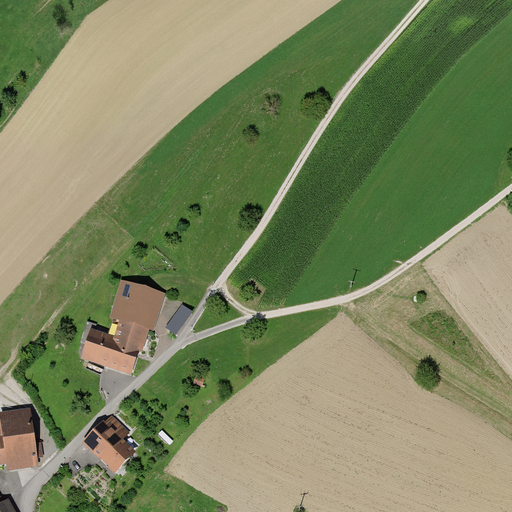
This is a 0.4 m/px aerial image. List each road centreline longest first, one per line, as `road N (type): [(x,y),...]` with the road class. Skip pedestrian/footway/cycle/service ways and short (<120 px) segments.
road 1 (track): [(425,0),(328,119),(200,314)]
road 2 (track): [(511,189),(355,301),(176,343)]
road 3 (residential): [(200,314),(50,465),(28,511)]
road 4 (track): [(355,301),(511,410)]
